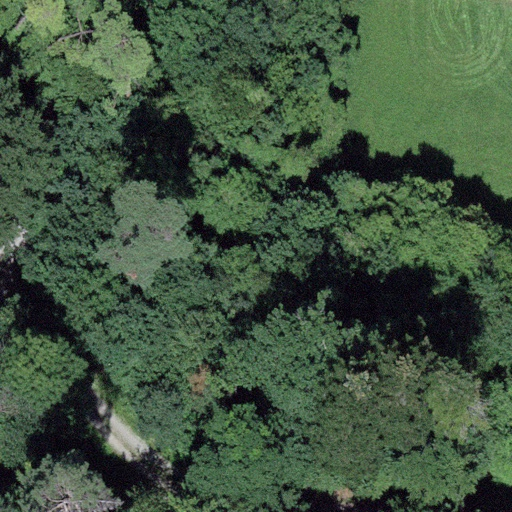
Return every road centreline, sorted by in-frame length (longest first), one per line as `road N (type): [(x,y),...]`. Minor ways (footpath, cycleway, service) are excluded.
road 1 (track): [(33,215),(40,302),(79,389),(137,452),(228,511)]
road 2 (track): [(112,0),(0,294)]
road 3 (track): [(0,504),(156,511)]
